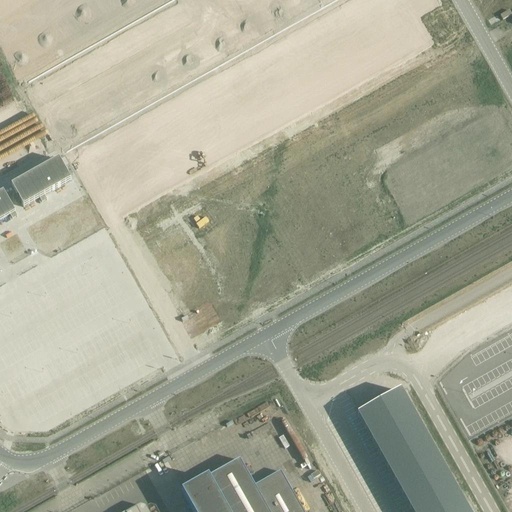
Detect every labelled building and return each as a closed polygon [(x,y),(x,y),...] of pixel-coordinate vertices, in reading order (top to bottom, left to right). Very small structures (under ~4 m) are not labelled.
[(511,15),(509,11),(500,16),(502,20),(511,15)] [(440,36),(447,31),(443,25),(435,30),(440,36)] [(23,208),(71,181),(59,160),(11,187),(23,208)] [(0,221),(15,213),(3,192),(0,193),(0,221)] [(493,361),(485,365),(491,377),(500,373),(493,361)] [(476,362),(467,366),(511,449),(511,424),(492,387),(495,385),(492,380),(487,383),(476,362)] [(506,381),(497,386),(511,414),(511,391),(510,387),(511,386),(511,381),(507,372),(502,374),(506,381)] [(471,511),(403,391),(358,417),(411,511),(471,511)] [(297,463),(316,511),(342,511),(319,454),(297,463)] [(240,461),(182,494),(191,511),(302,511),(280,472),(254,487),(240,461)]
